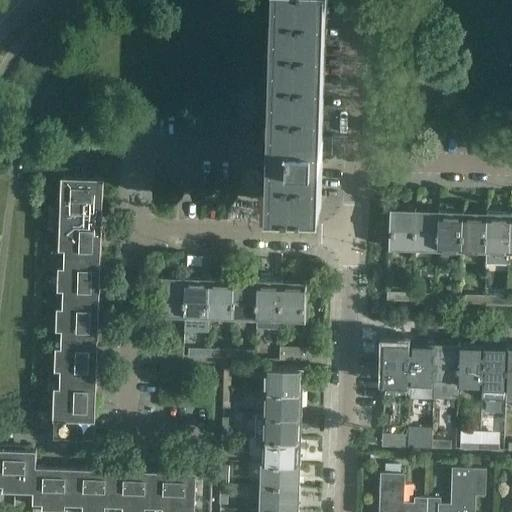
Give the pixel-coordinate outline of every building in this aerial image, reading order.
[(332,136),(323,135),(327,0),(275,0),(269,201),(268,201),(268,203),(322,205),(322,156),(331,157),(332,136)] [(62,176),(61,217),(81,217),(83,177),(62,176)] [(102,217),(103,177),(93,177),(83,177),(81,217),(102,218),(102,217)] [(414,247),(416,208),(415,208),(415,210),(392,209),(392,208),(391,208),(391,207),(389,247),(390,247),(390,246),(414,247)] [(438,247),(440,209),(439,209),(439,210),(416,210),(416,208),(414,247),(438,247)] [(462,248),(464,210),(463,210),(463,211),(440,210),(440,209),(438,247),(462,248)] [(486,249),(487,211),(487,212),(464,211),(464,210),(462,248),(486,249)] [(510,250),(511,212),(511,213),(488,212),(488,211),(487,211),(486,249),(510,250)] [(100,278),(100,268),(101,248),(101,238),(102,222),(102,218),(81,217),(61,217),(60,237),(59,257),(59,276),(59,277),(100,278)] [(185,314),(186,276),(186,277),(163,276),(163,275),(162,275),(160,315),(161,315),(161,314),(161,313),(185,314)] [(209,315),(211,277),(210,277),(210,278),(187,277),(187,276),(186,276),(185,314),(209,315)] [(98,338),(98,329),(99,319),(99,318),(99,308),(100,288),(100,279),(100,278),(59,277),(58,297),(57,316),(57,337),(98,338)] [(233,316),(234,278),(211,278),(211,277),(209,315),(233,316)] [(258,317),(259,278),(258,278),(258,279),(235,278),(234,278),(233,316),(258,317)] [(281,317),(282,279),(282,280),(259,279),(259,278),(258,317),(281,317)] [(283,279),(282,279),(281,317),(305,318),(305,319),(305,320),(306,320),(307,280),(306,280),(306,281),(283,280),(283,279)] [(408,292),(387,291),(387,299),(408,300),(408,292)] [(437,301),(437,292),(418,292),(417,301),(437,301)] [(456,293),(437,292),(437,301),(456,302),(456,293)] [(485,303),(485,294),(466,293),(465,302),(485,303)] [(504,304),(504,295),(485,294),(485,303),(504,304)] [(96,398),(96,388),(97,379),(97,369),(97,359),(97,358),(98,349),(98,348),(98,339),(98,338),(57,337),(56,357),(55,374),(55,397),(96,398)] [(410,379),(411,340),(411,341),(388,341),(388,340),(387,340),(387,339),(386,339),(385,379),(386,379),(386,378),(410,379)] [(434,379),(435,341),(435,342),(412,341),(412,340),(411,340),(410,379),(434,379)] [(458,380),(459,342),(459,343),(436,342),(436,341),(435,341),(434,379),(458,380)] [(158,355),(184,356),(184,343),(158,342),(158,343),(158,344),(158,353),(158,355)] [(482,381),(483,343),(483,344),(460,343),(460,342),(459,342),(458,380),(482,381)] [(483,343),(482,381),(506,382),(507,344),(507,345),(503,345),(499,344),(484,344),(484,343),(483,343)] [(281,346),(280,348),(280,359),(306,360),(306,358),(305,358),(306,348),(306,347),(281,346)] [(208,356),(208,348),(189,347),(188,356),(208,356)] [(227,357),(227,348),(208,348),(208,356),(227,357)] [(256,358),(257,349),(236,349),(236,357),(256,358)] [(275,359),(275,350),(257,349),(256,358),(275,359)] [(304,366),(280,365),(266,364),(265,389),(303,391),(303,390),(302,390),(303,367),(304,367),(304,366)] [(224,368),(223,387),(231,388),(232,369),(224,368)] [(231,407),(231,388),(223,387),(223,407),(231,407)] [(303,391),(265,389),(264,413),(302,415),(302,414),(301,414),(302,391),(303,391)] [(95,418),(96,409),(96,399),(96,398),(55,397),(54,416),(54,417),(95,418)] [(302,415),(264,413),(263,437),(302,439),(302,438),(300,438),(301,415),(302,415)] [(95,438),(95,418),(54,417),(53,437),(95,439),(95,438)] [(222,417),(222,436),(230,436),(231,417),(222,417)] [(382,446),(408,447),(408,433),(382,433),(382,434),(382,444),(382,446)] [(229,447),(230,436),(222,436),(221,455),(236,456),(236,447),(229,447)] [(302,439),(263,437),(262,461),(301,463),(301,462),(300,462),(300,439),(302,439)] [(432,447),(432,438),(413,438),(413,447),(432,447)] [(452,439),(432,438),(432,447),(451,448),(452,439)] [(480,449),(480,440),(461,439),(460,448),(480,449)] [(500,441),(480,440),(480,449),(499,449),(500,441)] [(0,488),(15,489),(16,448),(0,447),(0,488)] [(36,465),(37,449),(16,448),(15,489),(34,490),(35,490),(35,465),(36,465)] [(301,463),(262,461),(262,485),(300,486),(299,486),(300,463),(301,463)] [(221,464),(220,484),(228,484),(229,465),(221,464)] [(54,507),(55,466),(36,465),(35,465),(35,490),(34,490),(33,506),(54,507)] [(74,508),(75,466),(55,466),(54,507),(74,508)] [(134,510),(135,468),(75,466),(74,508),(134,510)] [(440,497),(428,496),(427,511),(474,511),(475,493),(485,493),(486,468),(453,466),(452,503),(440,503),(440,497)] [(194,511),(196,471),(135,468),(134,510),(194,511)] [(201,511),(210,511),(212,471),(196,471),(194,511),(201,511)] [(427,511),(428,496),(415,496),(415,501),(403,500),(404,473),(381,472),(379,511),(427,511)] [(228,503),(228,484),(220,484),(219,503),(228,503)] [(300,487),(300,486),(262,485),(261,509),(299,511),(299,510),(298,510),(299,487),(300,487)]
